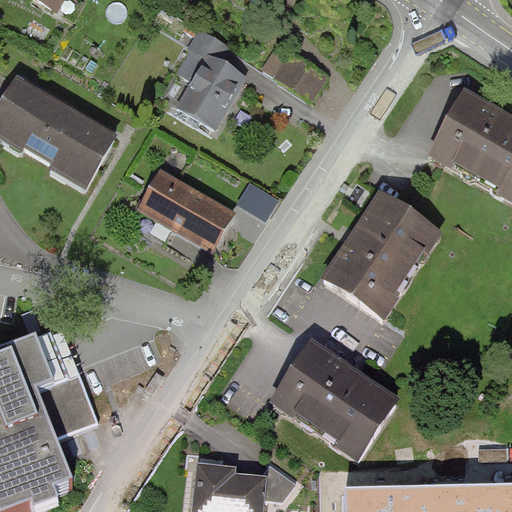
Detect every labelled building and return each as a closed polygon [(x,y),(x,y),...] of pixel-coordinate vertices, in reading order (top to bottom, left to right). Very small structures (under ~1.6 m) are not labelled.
[(18,0),(55,19),(64,0),(18,0)] [(274,0),(243,0),(265,14),(274,0)] [(216,139),(243,86),(216,73),(226,53),(200,40),(180,80),(192,86),(176,118),(216,139)] [(274,55),(263,74),(315,104),(326,85),(274,55)] [(19,89),(0,120),(0,144),(84,194),(113,145),(19,89)] [(511,199),(511,130),(464,104),(433,162),(505,201),(507,197),(511,199)] [(157,181),(136,219),(209,259),(230,220),(157,181)] [(240,211),(270,225),(282,200),(252,186),(240,211)] [(383,328),(437,245),(375,205),(321,288),(383,328)] [(0,511),(24,511),(67,496),(35,410),(51,404),(29,345),(0,355),(0,511)] [(311,351),(270,412),(355,468),(395,408),(311,351)] [(197,474),(193,511),(257,511),(260,486),(232,483),(232,477),(197,474)] [(345,511),(511,511),(511,495),(345,499),(345,511)]
